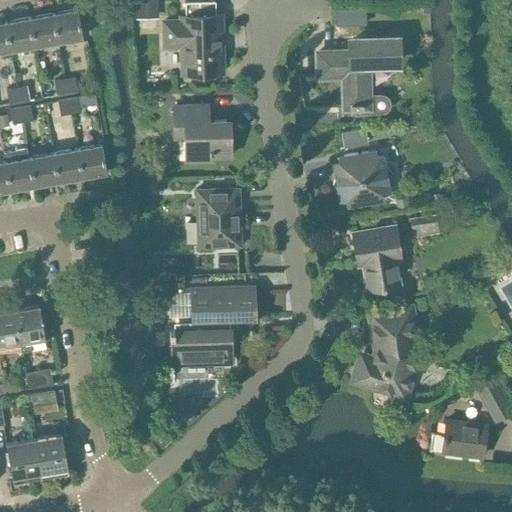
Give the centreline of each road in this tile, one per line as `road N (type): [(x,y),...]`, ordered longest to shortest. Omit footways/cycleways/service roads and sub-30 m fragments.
road 1 (residential): [(120,506),(304,336),(252,13),(323,3)]
road 2 (residential): [(104,504),(106,469),(88,425),(50,224),(0,231)]
